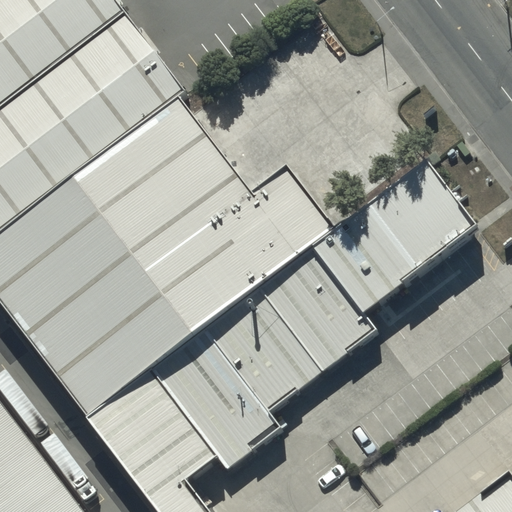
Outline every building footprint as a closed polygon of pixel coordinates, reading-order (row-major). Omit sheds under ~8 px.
[(106,0),(0,0),(0,130),(131,33),(106,0)] [(316,277),(131,33),(0,130),(0,331),(88,448),(316,277)] [(316,277),(88,448),(135,511),(175,511),(382,357),(364,334),(483,246),(438,186),(316,277)] [(86,511),(0,396),(0,511),(86,511)] [(511,511),(511,479),(468,511),(511,511)]
